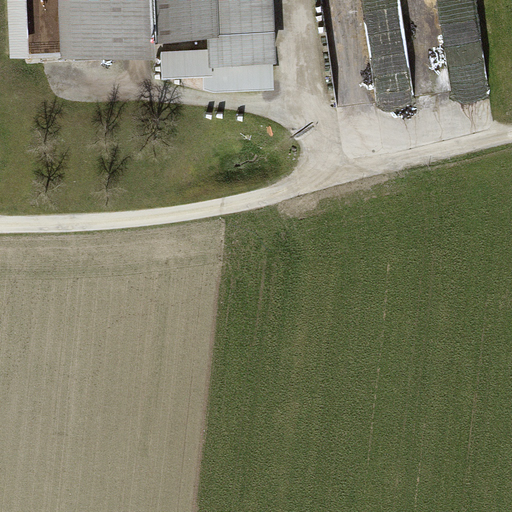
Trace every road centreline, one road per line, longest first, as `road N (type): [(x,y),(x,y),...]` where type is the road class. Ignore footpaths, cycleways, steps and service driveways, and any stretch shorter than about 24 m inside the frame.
road 1 (track): [(0,225),(206,209),(511,134)]
road 2 (track): [(312,182),(296,0)]
